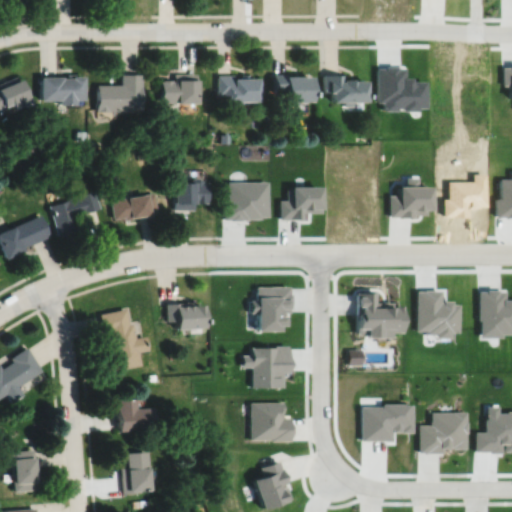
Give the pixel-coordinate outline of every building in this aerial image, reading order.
[(373,67),(373,102),(379,102),(379,110),(393,110),(393,107),(398,107),(398,111),(412,111),(412,107),(421,107),(421,81),(409,81),(409,84),(407,84),(407,77),(401,77),(401,67),(393,67),(393,66),(381,66),(381,67),(373,67)] [(500,67),(500,83),(507,83),(507,96),(511,96),(511,66),(507,66),(507,67),(500,67)] [(36,76),(37,100),(56,100),(56,104),(72,104),(72,99),(81,99),(81,76),(72,76),(72,73),(64,73),(64,77),(59,77),(59,76),(36,76)] [(157,80),(157,101),(172,101),(172,103),(194,103),(193,73),(170,73),(171,80),(168,80),(168,79),(159,79),(159,80),(157,80)] [(269,73),(270,90),(280,90),(280,101),(286,101),(286,104),(294,104),(294,101),(307,101),(307,76),(284,76),(284,73),(269,73)] [(93,84),(93,110),(94,110),(106,110),(139,110),(139,74),(118,74),(118,84),(93,84)] [(214,75),(214,95),(222,95),(222,101),(254,101),(254,78),(245,78),(245,74),(238,74),(238,78),(230,78),(230,74),(214,75)] [(320,74),(320,92),(327,92),(327,101),(339,101),(339,105),(348,105),(348,101),(362,101),(362,80),(348,80),(348,79),(340,79),(340,74),(320,74)] [(0,106),(5,104),(8,112),(21,107),(21,105),(28,102),(18,78),(15,79),(14,75),(0,80),(0,106)] [(73,131),(73,140),(83,140),(83,131),(73,131)] [(217,133),(217,142),(226,142),(227,134),(217,133)] [(24,139),(26,148),(36,146),(33,137),(24,139)] [(21,160),(24,166),(30,164),(27,157),(21,160)] [(386,194),(386,216),(395,216),(395,218),(411,218),(411,214),(422,215),(422,210),(426,210),(426,187),(415,187),(415,177),(404,177),(403,187),(395,187),(395,195),(386,194)] [(170,182),(170,210),(190,209),(190,203),(204,203),(204,181),(200,181),(200,180),(188,180),(188,182),(170,182)] [(224,181),(224,198),(219,198),(219,219),(226,219),(226,220),(237,220),(237,219),(244,219),(256,219),(256,216),(263,216),(263,181),(224,181)] [(276,200),(276,219),(298,219),(298,212),(315,212),(315,187),(286,187),(286,189),(283,189),(283,200),(276,200)] [(45,205),(55,235),(75,229),(71,215),(97,207),(91,189),(72,195),(73,196),(45,205)] [(107,199),(110,219),(121,217),(122,220),(129,219),(129,218),(147,215),(147,213),(155,211),(152,192),(142,194),(142,195),(125,197),(125,196),(107,199)] [(0,230),(0,256),(1,259),(21,250),(19,248),(46,235),(37,214),(0,230)] [(252,283),(252,293),(252,297),(246,297),(246,310),(252,310),(252,326),(275,326),(275,320),(279,320),(279,311),(276,311),(276,309),(285,309),(285,301),(286,301),(286,290),(285,290),(285,283),(252,283)] [(474,287),(474,317),(476,317),(476,334),(498,334),(498,331),(508,331),(508,330),(511,330),(511,296),(500,296),(500,288),(492,288),(492,286),(481,286),(481,287),(474,287)] [(352,289),(352,330),(362,330),(362,335),(387,334),(387,329),(397,329),(397,302),(391,302),(391,303),(387,303),(387,299),(370,299),(370,287),(358,287),(358,289),(352,289)] [(413,288),(414,328),(424,328),(424,331),(434,331),(434,335),(448,335),(448,329),(455,329),(455,300),(449,300),(449,297),(438,298),(438,287),(413,288)] [(162,300),(164,319),(171,318),(172,325),(200,323),(199,300),(190,301),(190,298),(162,300)] [(96,311),(100,330),(107,329),(110,344),(103,345),(108,368),(138,362),(135,349),(145,347),(142,333),(132,335),(129,320),(125,321),(122,306),(96,311)] [(247,344),(247,364),(248,364),(248,385),(279,384),(279,369),(286,369),(285,343),(247,344)] [(0,393),(4,391),(9,400),(21,392),(15,384),(39,368),(24,344),(7,355),(10,359),(0,365),(0,393)] [(112,397),(114,428),(150,425),(148,404),(132,405),(131,395),(112,397)] [(247,400),(247,437),(267,437),(267,438),(287,438),(287,415),(279,415),(279,400),(247,400)] [(358,404),(358,439),(389,438),(389,429),(409,430),(409,402),(401,402),(401,401),(379,401),(379,404),(358,404)] [(471,429),(471,449),(484,449),(484,450),(496,450),(496,442),(499,442),(499,449),(510,449),(510,443),(511,443),(511,409),(501,409),(501,410),(493,410),(493,403),(481,404),(481,416),(479,416),(480,429),(471,429)] [(415,422),(415,450),(423,450),(423,451),(439,450),(439,445),(445,445),(445,444),(449,444),(449,446),(462,446),(462,430),(463,430),(463,419),(462,419),(462,409),(448,409),(448,410),(428,410),(428,418),(427,418),(427,422),(415,422)] [(8,449),(11,489),(34,487),(31,447),(8,449)] [(123,451),(124,465),(117,465),(119,491),(138,490),(138,488),(147,487),(144,449),(123,451)]
